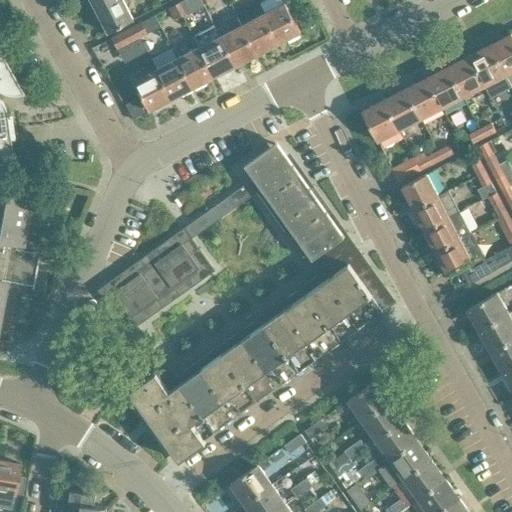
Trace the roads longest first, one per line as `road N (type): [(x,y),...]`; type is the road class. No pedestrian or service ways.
road 1 (residential): [(156,503),(431,305)]
road 2 (residential): [(431,305),(305,77)]
road 3 (residential): [(36,404),(133,173)]
road 4 (residential): [(133,173),(31,0)]
road 5 (residential): [(133,173),(305,77)]
road 6 (residential): [(511,450),(431,305)]
road 7 (residential): [(156,503),(94,436),(36,404)]
